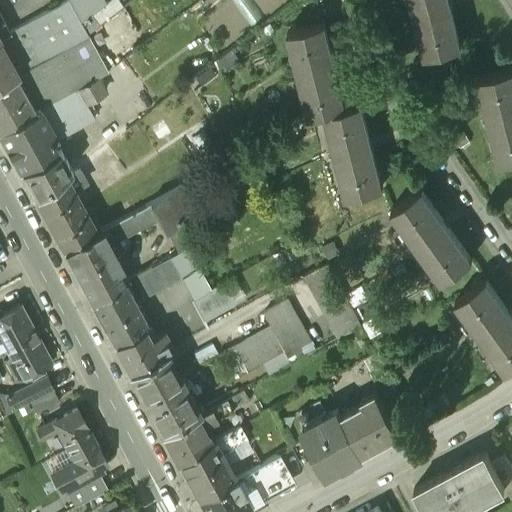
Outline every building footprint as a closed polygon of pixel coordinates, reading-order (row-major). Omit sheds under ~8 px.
[(64,0),(57,5),(9,31),(10,32),(0,37),(0,83),(85,37),(88,35),(87,34),(67,0),(64,0)] [(118,0),(108,0),(106,2),(104,0),(67,0),(87,34),(123,7),(118,0)] [(447,0),(412,0),(425,50),(423,51),(423,52),(460,43),(460,42),(458,42),(447,0)] [(0,37),(10,32),(9,31),(0,14),(0,37)] [(324,19),(288,28),(288,30),(290,30),(310,111),(308,111),(309,112),(325,108),(343,104),(323,21),(325,20),(324,19)] [(85,37),(0,83),(0,128),(40,107),(102,73),(107,70),(88,35),(85,37)] [(240,98),(221,61),(191,76),(210,113),(240,98)] [(511,65),(477,74),(478,75),(479,74),(500,157),(498,157),(498,158),(511,154),(511,65)] [(102,73),(40,107),(57,138),(99,115),(90,98),(110,88),(102,73)] [(343,104),(325,108),(346,191),(344,191),(345,193),(382,183),(381,182),(380,183),(359,101),(361,100),(361,99),(343,104)] [(40,107),(0,128),(0,132),(7,145),(6,145),(13,157),(20,169),(57,150),(57,149),(52,140),(57,138),(40,107)] [(57,150),(20,169),(35,197),(71,169),(60,147),(57,149),(57,150)] [(71,169),(35,197),(64,249),(97,231),(73,190),(83,183),(75,167),(71,169)] [(468,255),(419,186),(421,185),(420,184),(389,205),(390,207),(392,205),(441,274),(439,275),(440,276),(471,255),(470,254),(468,255)] [(168,192),(151,202),(165,228),(182,218),(168,192)] [(97,231),(64,249),(91,299),(124,281),(117,268),(121,266),(101,228),(97,231)] [(362,323),(328,260),(307,272),(341,334),(362,323)] [(155,287),(145,269),(133,276),(143,294),(155,287)] [(511,315),(484,276),(485,275),(485,274),(454,296),(455,297),(456,296),(506,365),(504,366),(505,367),(511,361),(511,315)] [(124,281),(91,299),(114,341),(147,323),(124,281)] [(221,283),(192,298),(204,319),(232,303),(221,283)] [(273,327),(220,355),(231,377),(284,348),(291,361),(312,350),(285,298),(264,310),(273,327)] [(16,321),(9,308),(0,313),(0,338),(1,338),(6,347),(35,331),(29,320),(22,317),(16,321)] [(147,323),(114,341),(129,369),(165,350),(173,346),(163,328),(152,333),(147,323)] [(35,331),(6,347),(11,356),(4,360),(14,379),(50,359),(35,331)] [(165,350),(129,369),(162,429),(195,412),(198,410),(165,350)] [(383,364),(372,370),(384,391),(395,385),(383,364)] [(45,374),(7,393),(14,407),(52,388),(45,374)] [(362,395),(363,398),(341,410),(362,450),(398,431),(375,388),(362,395)] [(198,410),(195,412),(202,424),(228,410),(222,398),(198,410)] [(75,406),(37,428),(41,435),(57,427),(68,446),(91,433),(75,406)] [(328,412),(300,427),(312,450),(314,449),(325,470),(337,464),(340,464),(354,457),(355,454),(362,450),(341,410),(340,410),(330,415),(328,412)] [(195,412),(162,429),(177,457),(214,437),(211,432),(207,434),(202,424),(195,412)] [(239,423),(214,437),(221,450),(246,436),(239,423)] [(91,433),(68,446),(74,457),(50,470),(59,486),(63,484),(65,488),(97,471),(103,468),(100,463),(106,460),(91,433)] [(221,450),(214,437),(177,457),(198,496),(234,476),(221,450)] [(484,447),(414,486),(428,511),(452,511),(504,484),(504,483),(490,458),(484,447)] [(511,495),(511,463),(503,451),(490,458),(504,483),(504,484),(511,497),(511,495)] [(234,476),(198,496),(206,511),(229,511),(267,492),(253,466),(235,476),(234,476)] [(97,471),(65,488),(74,505),(106,488),(97,471)] [(134,511),(129,502),(110,511),(134,511)]
